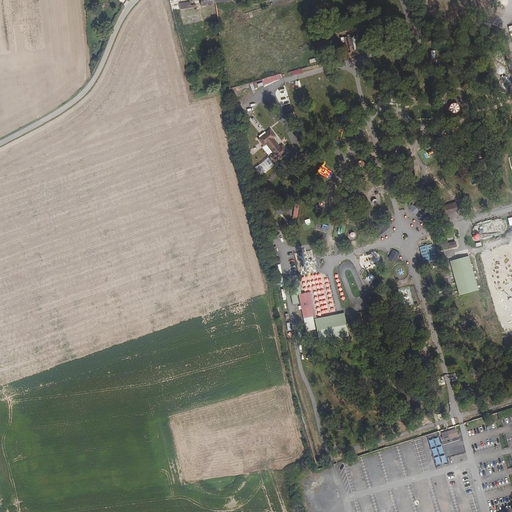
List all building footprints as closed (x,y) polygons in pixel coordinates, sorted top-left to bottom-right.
[(179,7),(177,0),(170,2),(172,8),(179,7)] [(244,14),(286,0),(266,0),(242,8),(244,14)] [(323,60),(309,9),(302,11),(317,62),(323,60)] [(354,52),(350,35),(341,38),(344,54),(354,52)] [(448,104),(451,112),(458,110),(456,102),(448,104)] [(285,115),(293,113),(291,105),(284,106),(285,115)] [(271,131),(259,140),(264,145),(266,143),(273,152),(271,154),(275,160),(287,151),(282,145),(280,147),(273,138),(276,136),(271,131)] [(267,156),(254,167),(261,175),(274,164),(267,156)] [(436,216),(459,210),(457,203),(434,210),(436,216)] [(278,207),(274,211),(279,216),(283,212),(278,207)] [(386,223),(381,228),(387,235),(393,229),(386,223)] [(447,241),(439,243),(440,249),(449,247),(449,249),(457,247),(456,242),(448,244),(447,241)] [(432,243),(419,247),(423,263),(436,260),(432,243)] [(315,258),(313,250),(303,251),(307,272),(319,270),(317,258),(315,258)] [(393,250),(389,258),(396,262),(400,253),(393,250)] [(468,257),(450,262),(460,296),(478,291),(468,257)] [(275,274),(281,273),(279,258),(273,258),(275,274)] [(289,288),(293,304),(298,303),(296,294),(301,293),(299,286),(289,288)] [(315,319),(316,319),(311,292),(302,294),(298,295),(306,331),(315,330),(313,319),(315,319)] [(371,310),(358,314),(360,323),(365,322),(364,319),(372,317),(371,310)] [(315,319),(319,342),(349,336),(344,313),(337,315),(316,319),(315,319)] [(458,436),(456,429),(441,433),(443,440),(458,436)]
